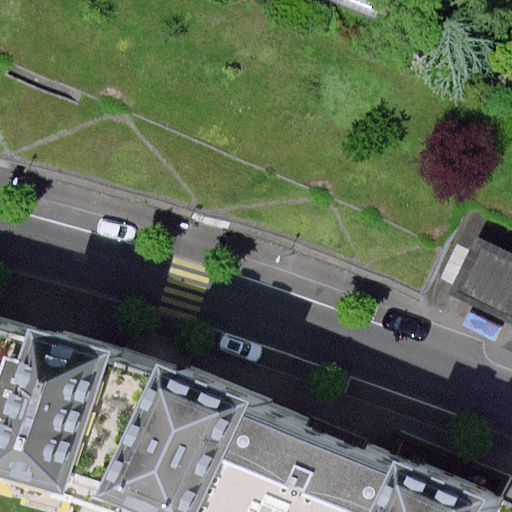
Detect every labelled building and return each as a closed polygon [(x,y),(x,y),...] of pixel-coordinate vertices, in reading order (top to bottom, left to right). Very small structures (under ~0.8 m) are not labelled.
[(511,310),(511,234),(490,224),(460,286),(511,310)] [(164,357),(79,338),(49,481),(124,500),(164,357)] [(213,367),(162,497),(194,511),(257,511),(298,420),(305,405),(213,367)] [(430,511),(446,475),(298,420),(257,511),(430,511)] [(430,511),(511,511),(511,496),(446,475),(430,511)]
